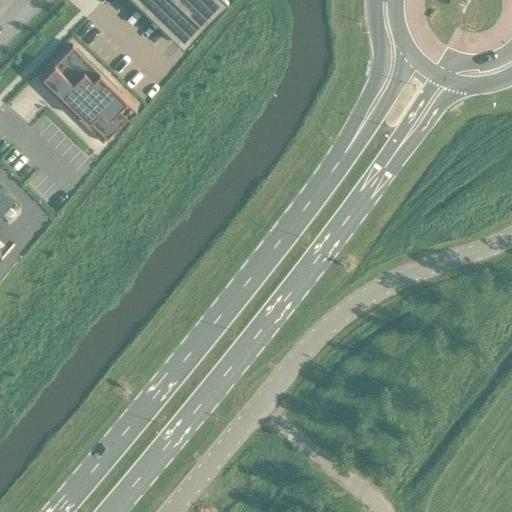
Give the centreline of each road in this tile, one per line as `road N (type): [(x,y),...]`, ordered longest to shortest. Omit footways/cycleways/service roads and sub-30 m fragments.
road 1 (primary): [(352,140),(63,511)]
road 2 (primary): [(111,511),(391,158)]
road 3 (unclassified): [(255,410),(356,302),(511,237)]
road 4 (unclassified): [(386,511),(255,410)]
road 5 (primary): [(374,0),(382,66),(352,140)]
road 6 (unclassified): [(167,511),(255,410)]
